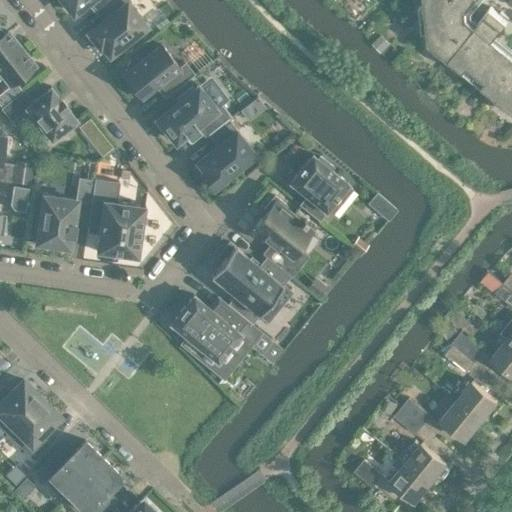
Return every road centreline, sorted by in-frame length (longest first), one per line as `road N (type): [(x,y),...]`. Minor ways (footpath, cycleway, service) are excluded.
road 1 (residential): [(24,0),(203,229)]
road 2 (residential): [(0,310),(182,497)]
road 3 (residential): [(0,262),(155,284),(203,229)]
